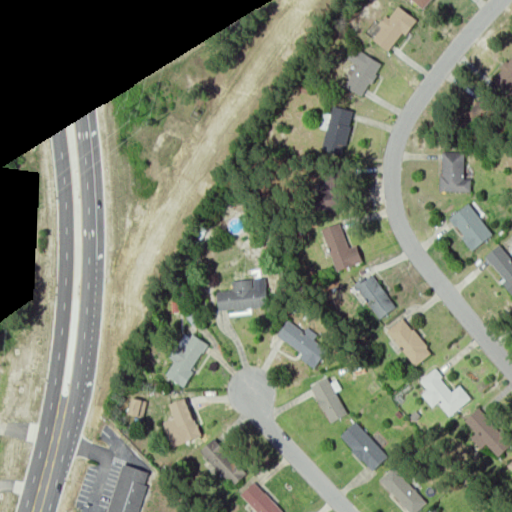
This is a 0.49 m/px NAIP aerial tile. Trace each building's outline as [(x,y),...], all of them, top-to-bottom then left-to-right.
[(413,0),(423,9),(431,0),(413,0)] [(390,49),(415,15),(400,5),(376,38),(390,49)] [(357,63),(345,83),(364,95),(384,63),(355,45),(347,57),(357,63)] [(508,93),(511,88),(511,55),(491,77),(508,93)] [(458,119),(474,133),(497,106),(480,92),(458,119)] [(337,153),(351,114),(334,108),(321,147),(337,153)] [(442,150),(443,190),(472,190),(472,175),(465,175),(465,150),(442,150)] [(324,210),(340,209),(337,174),(321,176),(324,210)] [(450,215),(476,248),(494,235),(468,202),(450,215)] [(337,268),(322,229),(340,222),(349,248),(357,244),(363,258),(337,268)] [(485,259),(511,289),(511,255),(501,244),(485,259)] [(396,308),(373,274),(359,283),(382,318),(396,308)] [(220,308),(267,304),(264,275),(254,276),(255,287),(251,287),(251,278),(232,280),(233,290),(219,292),(220,308)] [(288,319),(303,331),(307,325),(318,333),(312,340),(325,349),(313,365),(299,354),(302,351),(278,332),(288,319)] [(426,354),(402,320),(388,330),(412,364),(426,354)] [(210,344),(182,384),(166,373),(194,332),(210,344)] [(446,414),(421,380),(436,369),(452,390),(459,385),(468,397),(446,414)] [(312,383),(331,420),(347,412),(328,375),(312,383)] [(128,411),(144,415),(149,400),(130,395),(128,411)] [(172,445),(200,434),(185,396),(168,402),(174,417),(162,421),(172,445)] [(510,442),(482,411),(469,423),(497,454),(510,442)] [(356,420),(389,457),(374,470),(341,433),(356,420)] [(214,434),(247,471),(233,484),(199,447),(214,434)] [(124,458),(105,511),(140,511),(155,468),(124,458)] [(393,467),(427,504),(417,511),(407,511),(379,480),(393,467)] [(254,480),(283,511),(256,511),(240,493),(254,480)]
